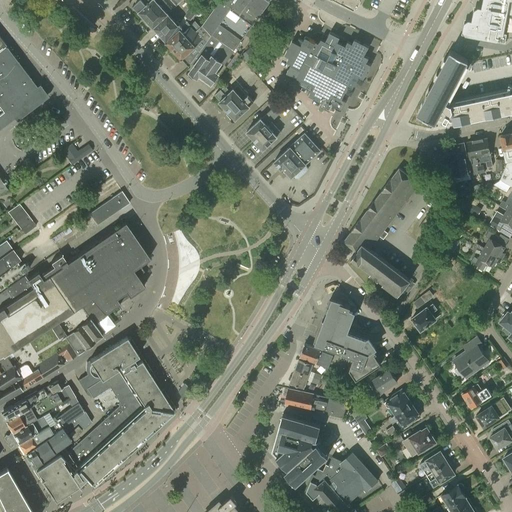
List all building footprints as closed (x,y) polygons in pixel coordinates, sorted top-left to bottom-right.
[(139,0),(133,6),(153,27),(168,13),(172,9),(163,0),(139,0)] [(221,0),(203,25),(211,33),(234,51),(252,25),(270,1),(268,0),(221,0)] [(338,0),(354,8),(355,7),(358,6),(360,0),(338,0)] [(511,0),(482,0),(481,7),(478,6),(473,10),(472,20),(468,19),(464,22),(462,31),(465,35),(505,43),(507,34),(504,33),(507,14),(511,14),(511,0)] [(196,13),(190,8),(184,16),(191,20),(196,13)] [(168,13),(153,27),(166,41),(179,24),(171,15),(168,13)] [(179,24),(166,41),(181,59),(188,66),(189,64),(195,57),(211,34),(203,25),(200,27),(195,21),(190,25),(187,21),(181,27),(179,24)] [(211,34),(195,57),(198,59),(202,54),(209,59),(212,55),(221,62),(224,64),(234,51),(234,50),(211,34)] [(368,57),(364,55),(367,49),(369,46),(354,39),(352,43),(348,41),(346,45),(328,36),(326,41),(321,38),(319,43),(310,38),(306,36),(303,40),(299,38),(297,43),(292,40),(285,54),(289,57),(287,61),(292,63),(287,73),(300,79),(298,84),(311,91),(309,95),(322,102),(320,106),(325,109),(330,111),(336,98),(341,100),(348,87),(352,89),(359,76),(363,78),(371,64),(366,62),(368,57)] [(5,45),(0,48),(0,127),(39,98),(43,95),(26,73),(6,45),(5,46),(5,45)] [(250,47),(241,55),(255,71),(264,63),(250,47)] [(446,120),(453,121),(453,124),(464,121),(469,120),(484,117),(494,115),(499,114),(509,112),(511,111),(511,92),(511,91),(511,88),(449,101),(446,100),(454,84),(457,86),(466,69),(467,66),(465,64),(467,61),(467,60),(462,57),(450,51),(445,60),(442,65),(438,74),(435,78),(430,89),(427,94),(419,109),(417,113),(423,117),(434,123),(438,116),(442,118),(442,119),(446,121),(446,120)] [(195,57),(189,64),(192,66),(190,69),(191,69),(190,71),(198,77),(199,74),(211,83),(218,73),(215,71),(221,62),(212,55),(209,59),(202,54),(198,59),(195,57)] [(488,58),(489,65),(502,63),(501,56),(488,58)] [(225,85),(215,94),(219,99),(218,100),(220,102),(220,104),(222,108),(225,107),(236,118),(254,102),(238,85),(234,89),(233,88),(230,91),(225,85)] [(261,118),(247,131),(247,132),(248,132),(262,148),(263,149),(277,136),(281,132),(270,121),(286,107),(280,101),(261,118)] [(295,177),(299,178),(307,171),(307,167),(304,164),(320,150),(305,133),(274,161),(281,168),(283,167),(291,176),(293,175),(295,177)] [(511,133),(501,135),(505,159),(506,163),(502,174),(500,180),(511,186),(511,133)] [(489,148),(487,138),(476,140),(479,154),(480,155),(480,157),(477,158),(480,174),(485,173),(484,165),(481,166),(480,162),(486,161),(487,167),(493,166),(490,153),(492,153),(491,147),(489,148)] [(476,140),(468,142),(472,163),(474,175),(480,174),(477,158),(480,157),(480,155),(479,154),(476,140)] [(464,143),(446,147),(453,175),(470,171),(464,143)] [(62,150),(72,164),(92,150),(88,144),(77,151),(71,144),(62,150)] [(28,158),(23,161),(30,171),(35,168),(28,158)] [(415,283),(370,248),(379,236),(383,239),(388,233),(384,230),(419,183),(416,181),(399,168),(343,241),(356,251),(351,257),(371,272),(369,274),(378,280),(379,279),(384,282),(383,284),(403,299),(415,283)] [(510,186),(500,180),(493,184),(507,192),(510,186)] [(121,191),(108,200),(89,213),(82,218),(90,229),(97,224),(98,223),(113,213),(129,202),(121,191)] [(511,192),(505,201),(503,200),(500,205),(506,209),(511,212),(511,192)] [(454,200),(459,218),(473,197),(472,195),(454,200)] [(471,202),(466,211),(477,217),(482,208),(471,202)] [(36,225),(19,203),(8,212),(25,234),(36,225)] [(511,212),(506,209),(503,215),(497,211),(491,220),(500,225),(503,220),(511,226),(511,212)] [(34,283),(0,306),(0,356),(5,353),(6,355),(50,327),(81,307),(90,301),(102,314),(105,312),(116,304),(117,299),(116,297),(125,290),(127,292),(132,293),(139,288),(140,287),(141,282),(132,269),(144,260),(149,257),(125,222),(106,235),(80,252),(67,262),(61,254),(51,262),(53,266),(41,274),(43,277),(42,278),(37,271),(29,277),(34,283)] [(498,236),(489,230),(485,236),(488,238),(483,246),(500,257),(502,254),(500,253),(500,251),(503,246),(495,241),(498,236)] [(451,237),(446,246),(451,249),(453,251),(457,244),(454,243),(456,240),(451,237)] [(0,257),(12,249),(6,240),(0,244),(0,257)] [(477,243),(473,248),(474,249),(469,258),(476,263),(476,262),(478,264),(477,265),(485,270),(489,263),(492,265),(495,260),(497,259),(498,260),(500,257),(483,246),(477,243)] [(12,249),(0,257),(0,273),(17,262),(20,259),(12,249)] [(17,262),(0,273),(0,290),(26,273),(24,271),(30,267),(27,263),(26,264),(24,262),(19,265),(17,262)] [(26,273),(0,290),(0,306),(34,283),(29,277),(27,273),(26,273)] [(433,296),(429,290),(416,299),(420,306),(433,296)] [(349,310),(350,306),(330,298),(322,319),(314,342),(354,357),(349,370),(356,380),(381,363),(375,354),(377,353),(368,340),(345,332),(346,329),(348,326),(351,315),(352,313),(353,312),(349,310)] [(81,307),(90,318),(91,320),(94,319),(104,333),(112,327),(112,322),(107,315),(105,312),(102,314),(90,301),(81,307)] [(437,318),(432,312),(438,309),(433,302),(428,306),(413,317),(421,329),(431,322),(437,318)] [(81,307),(50,327),(58,340),(64,336),(73,330),(83,324),(90,318),(81,307)] [(511,311),(510,313),(508,311),(507,313),(507,312),(503,317),(500,321),(506,326),(504,329),(510,335),(509,336),(511,338),(511,311)] [(91,320),(90,318),(83,324),(94,341),(95,340),(102,335),(99,331),(100,331),(91,320)] [(94,341),(83,324),(73,330),(85,348),(94,341)] [(50,327),(6,355),(12,364),(21,377),(36,368),(34,364),(56,350),(68,342),(64,336),(58,340),(50,327)] [(85,348),(73,330),(64,336),(68,342),(76,354),(85,348)] [(68,451),(65,447),(34,467),(55,498),(71,488),(76,482),(79,485),(87,477),(93,484),(173,410),(126,336),(122,339),(89,360),(89,359),(86,361),(86,367),(85,368),(86,369),(86,370),(86,371),(86,373),(87,374),(82,377),(78,380),(86,393),(87,394),(88,394),(89,394),(90,394),(91,394),(92,397),(109,386),(119,401),(118,405),(105,416),(97,424),(68,451)] [(68,342),(56,350),(64,362),(67,360),(76,354),(68,342)] [(332,354),(304,343),(300,355),(300,356),(315,362),(328,367),(333,354),(332,354)] [(484,367),(489,363),(476,345),(454,360),(466,377),(483,364),(484,367)] [(64,362),(56,350),(34,364),(36,368),(41,377),(64,362)] [(0,371),(12,364),(6,355),(5,353),(0,356),(0,371)] [(503,368),(509,363),(504,357),(501,359),(498,361),(503,368)] [(299,358),(294,370),(308,375),(312,363),(299,358)] [(12,364),(0,371),(0,401),(17,391),(12,383),(21,377),(12,364)] [(36,368),(21,377),(12,383),(17,391),(22,389),(41,377),(36,368)] [(369,395),(373,397),(398,381),(389,368),(372,379),(372,380),(368,383),(373,390),(370,392),(369,395)] [(303,387),(308,375),(294,370),(290,382),(303,387)] [(43,388),(24,398),(29,407),(56,391),(62,387),(59,383),(57,380),(47,385),(48,387),(44,389),(43,388)] [(471,407),(482,400),(485,398),(490,395),(486,387),(482,390),(477,383),(474,385),(474,384),(461,392),(471,407)] [(62,387),(56,391),(63,403),(74,396),(67,384),(63,386),(62,387)] [(190,388),(188,387),(185,384),(177,393),(182,397),(190,388)] [(347,406),(342,400),(288,388),(285,404),(344,417),(347,406)] [(376,416),(383,411),(380,406),(385,403),(387,406),(389,407),(391,406),(395,413),(411,402),(402,388),(386,399),(386,400),(383,402),(379,399),(369,406),(369,407),(364,411),(367,415),(372,411),(376,416)] [(341,396),(346,404),(355,397),(350,390),(341,396)] [(56,391),(29,407),(35,418),(49,410),(63,403),(56,391)] [(74,396),(63,403),(49,410),(55,420),(79,404),(76,400),(76,399),(74,396)] [(29,407),(24,398),(1,412),(6,420),(29,407)] [(476,415),(483,426),(507,411),(500,400),(492,405),(491,403),(484,408),(485,409),(476,415)] [(404,427),(421,417),(411,402),(395,413),(399,419),(398,420),(398,422),(401,428),(404,426),(404,427)] [(363,411),(358,403),(349,410),(353,415),(354,417),(362,411),(363,411)] [(80,404),(79,404),(55,420),(48,425),(54,434),(63,429),(86,412),(84,410),(84,411),(80,404)] [(29,407),(6,420),(12,431),(35,418),(29,407)] [(49,410),(35,418),(12,431),(18,442),(31,435),(48,425),(55,420),(49,410)] [(362,411),(354,417),(358,423),(366,417),(362,411)] [(86,412),(63,429),(66,433),(78,422),(83,429),(91,421),(86,412)] [(320,422),(283,412),(273,447),(272,450),(273,452),(287,467),(284,470),(296,483),(328,454),(326,452),(332,446),(340,439),(340,438),(325,451),(323,449),(321,446),(330,437),(331,437),(332,436),(332,435),(333,434),(333,433),(333,432),(333,431),(333,432),(333,433),(332,434),(332,435),(331,436),(330,437),(320,446),(315,440),(320,422)] [(492,430),(494,434),(490,436),(493,442),(492,442),(495,447),(496,446),(497,448),(511,439),(507,433),(511,430),(511,426),(510,424),(507,420),(492,430)] [(48,425),(31,435),(37,445),(54,434),(48,425)] [(69,433),(73,438),(82,430),(77,425),(69,433)] [(397,431),(393,425),(385,430),(389,436),(397,431)] [(418,450),(435,440),(426,426),(421,430),(420,429),(409,435),(409,436),(403,440),(412,454),(418,450)] [(63,429),(54,434),(37,445),(25,453),(34,467),(65,447),(64,446),(71,440),(70,439),(66,433),(63,429)] [(31,435),(18,442),(25,453),(37,445),(31,435)] [(386,441),(377,447),(382,454),(391,448),(386,441)] [(429,464),(433,470),(448,460),(445,456),(442,455),(439,449),(423,459),(423,460),(419,463),(423,468),(429,464)] [(347,503),(364,488),(366,490),(377,480),(378,480),(377,479),(380,477),(372,468),(369,470),(353,451),(352,452),(344,459),(342,461),(331,457),(328,466),(325,465),(322,471),(317,469),(314,476),(311,474),(311,475),(312,475),(310,480),(311,480),(306,491),(313,498),(319,493),(336,511),(339,511),(345,507),(348,505),(347,503)] [(451,465),(448,460),(433,470),(436,475),(430,479),(433,485),(437,482),(438,483),(454,473),(450,467),(451,465)] [(6,466),(0,469),(0,511),(32,511),(12,476),(6,466)] [(447,507),(449,506),(465,496),(462,491),(462,490),(463,489),(463,488),(463,487),(463,486),(462,485),(461,484),(460,484),(459,484),(458,484),(457,483),(441,493),(445,501),(443,502),(447,507)] [(418,501),(422,507),(432,501),(428,494),(418,501)] [(231,495),(222,503),(220,500),(205,511),(241,511),(234,504),(237,502),(231,495)] [(465,496),(449,506),(452,511),(463,511),(473,506),(467,497),(466,496),(465,496)]
